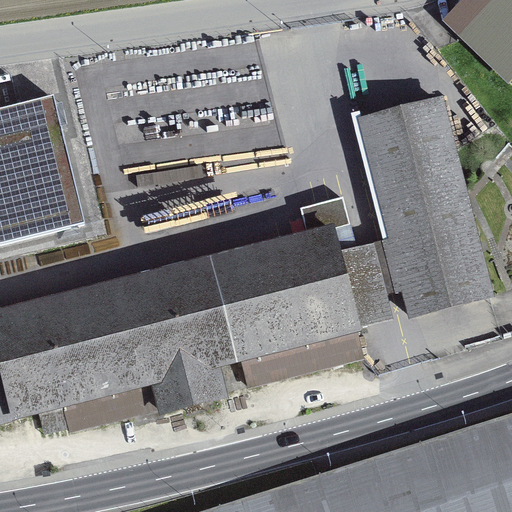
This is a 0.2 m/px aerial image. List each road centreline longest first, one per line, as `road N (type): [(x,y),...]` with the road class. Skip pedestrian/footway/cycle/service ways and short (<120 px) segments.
road 1 (primary): [(35,511),(230,471),(511,387)]
road 2 (residential): [(0,45),(343,0)]
